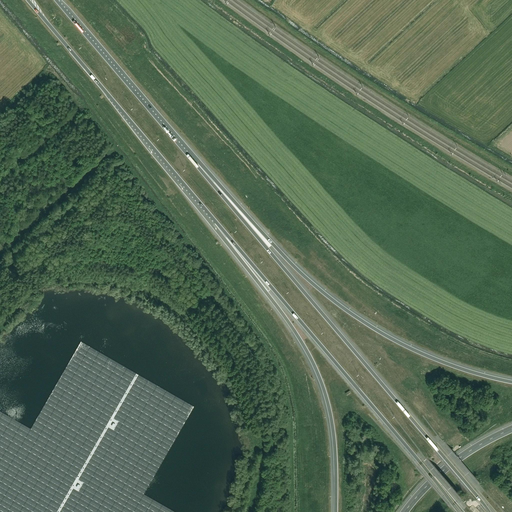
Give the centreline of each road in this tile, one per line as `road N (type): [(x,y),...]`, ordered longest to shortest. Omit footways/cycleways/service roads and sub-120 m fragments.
road 1 (motorway): [(490,511),(195,164)]
road 2 (motorway): [(511,382),(457,368),(356,317),(195,164)]
road 3 (motorway): [(216,222),(461,511)]
road 4 (motorway): [(216,222),(316,372),(330,417),(335,511)]
road 5 (motorway): [(39,13),(216,222)]
road 6 (motorway): [(195,164),(56,0)]
road 7 (motorway): [(511,429),(460,456),(403,511)]
